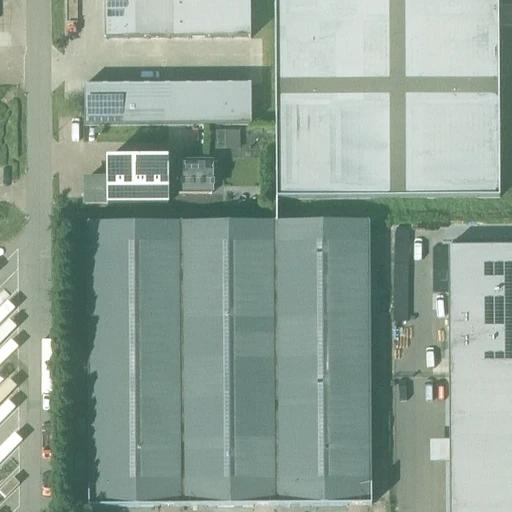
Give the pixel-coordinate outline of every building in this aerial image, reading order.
[(249,0),(104,0),(104,39),(250,39),(249,0)] [(276,0),(278,198),(499,199),(498,0),(276,0)] [(250,84),(84,85),(84,126),(251,125),(250,84)] [(239,132),(210,132),(211,150),(240,150),(239,132)] [(169,205),(169,162),(169,161),(109,161),(109,181),(87,181),(87,205),(169,205)] [(169,205),(214,205),(213,182),(215,181),(217,179),(218,175),(217,172),(215,169),(213,169),(213,166),(205,166),(205,161),(169,162),(169,205)] [(511,511),(511,219),(471,220),(471,246),(450,247),(450,241),(433,241),(433,281),(447,281),(448,511),(511,511)] [(273,223),(276,506),(370,505),(369,222),(273,223)] [(180,224),(182,507),(276,506),(273,223),(180,224)] [(182,507),(180,224),(87,224),(88,507),(182,507)]
